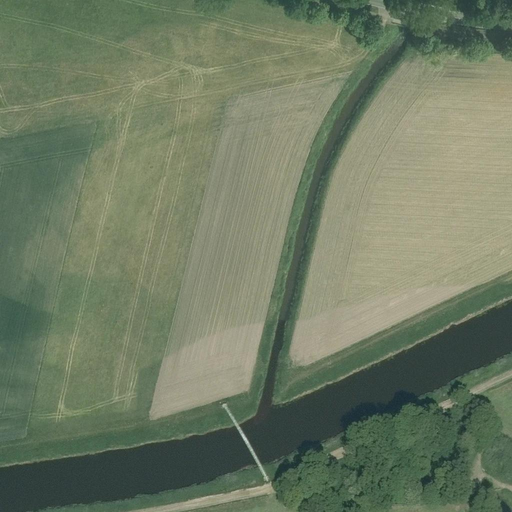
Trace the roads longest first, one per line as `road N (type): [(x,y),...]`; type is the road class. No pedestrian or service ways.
road 1 (track): [(157,511),(269,492),(309,470),(327,449),(511,368)]
road 2 (secondary): [(511,22),(374,0)]
